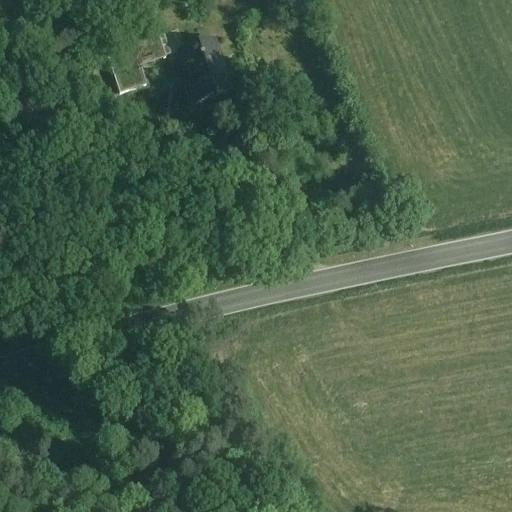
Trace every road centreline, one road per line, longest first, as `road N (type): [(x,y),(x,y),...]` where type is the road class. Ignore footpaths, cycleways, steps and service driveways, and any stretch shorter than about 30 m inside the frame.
road 1 (residential): [(305,283),(81,124),(0,89)]
road 2 (secondary): [(0,360),(305,283)]
road 3 (secondary): [(305,283),(511,242)]
